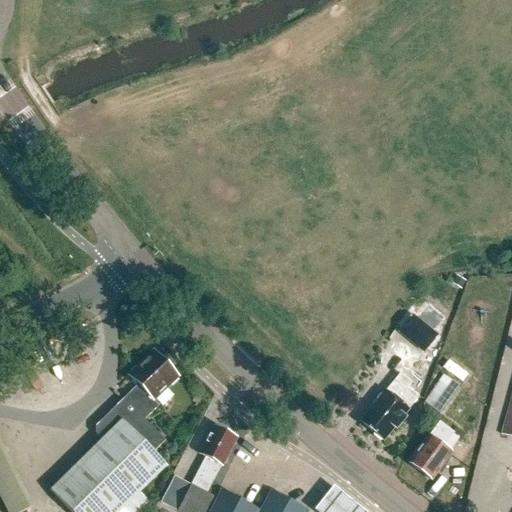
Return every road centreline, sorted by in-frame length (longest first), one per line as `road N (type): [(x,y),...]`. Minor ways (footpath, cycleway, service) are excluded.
road 1 (secondary): [(400,511),(136,265)]
road 2 (secondary): [(136,265),(0,92)]
road 3 (tertiary): [(0,333),(136,265)]
